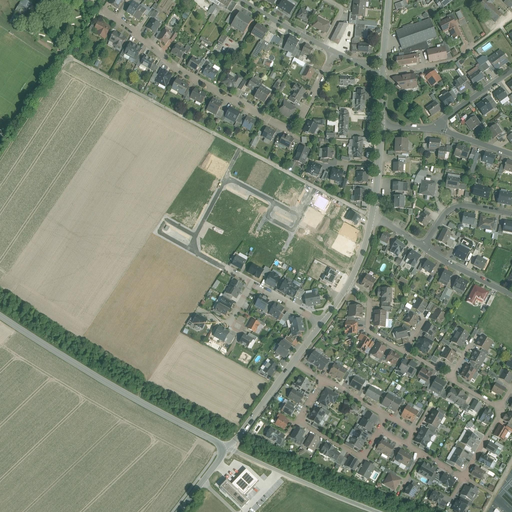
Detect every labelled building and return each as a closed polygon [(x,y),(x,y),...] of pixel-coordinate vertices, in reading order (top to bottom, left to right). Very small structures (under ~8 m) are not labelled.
[(111,0),(109,4),(117,9),(122,0),(111,0)] [(232,1),(229,0),(221,0),(220,3),(227,8),(228,8),(232,1)] [(284,0),(283,0),(281,3),(278,8),(289,14),(294,6),(284,0)] [(491,5),(485,0),(484,0),(478,7),(487,15),(495,23),(502,15),(498,11),(491,5)] [(232,1),(228,8),(227,8),(226,10),(231,13),(237,4),(232,1)] [(403,1),(395,4),(397,10),(405,7),(403,1)] [(133,3),(127,13),(133,17),(140,7),(133,3)] [(140,7),(133,17),(139,21),(146,11),(140,7)] [(152,8),(147,16),(150,18),(151,17),(155,10),(152,8)] [(364,9),(354,8),(353,13),(353,15),(356,16),(365,16),(364,16),(364,9)] [(305,11),(302,9),(297,17),(307,22),(310,15),(305,12),(305,11)] [(155,10),(151,17),(154,20),(159,13),(155,10)] [(459,20),(464,18),(461,11),(456,13),(459,20)] [(453,13),(447,16),(448,19),(451,18),(454,23),(457,21),(453,13)] [(239,14),(231,26),(241,32),(244,34),(252,22),(246,18),(243,16),(239,14)] [(495,23),(487,15),(483,18),(492,26),(495,23)] [(329,24),(317,18),(313,27),(324,33),(328,25),(329,24)] [(454,23),(451,18),(448,19),(439,24),(443,32),(449,29),(452,36),(451,37),(451,38),(451,39),(451,40),(452,41),(453,42),(454,42),(455,42),(456,41),(457,40),(457,39),(457,37),(459,36),(454,26),(455,26),(454,23)] [(430,19),(396,31),(402,51),(403,51),(418,47),(428,45),(427,45),(426,41),(436,38),(437,38),(431,23),(430,19)] [(160,25),(153,20),(147,28),(154,33),(160,25)] [(110,28),(99,22),(96,27),(95,30),(101,33),(99,36),(104,39),(110,28)] [(339,24),(331,41),(338,45),(348,24),(339,24)] [(92,25),(88,31),(93,34),(95,30),(96,27),(92,25)] [(257,25),(251,34),(252,34),(252,33),(262,39),(263,40),(262,41),(265,37),(268,38),(270,34),(262,28),(262,29),(257,26),(257,25)] [(363,29),(356,28),(355,37),(352,40),(359,41),(360,38),(363,38),(364,29),(363,29)] [(171,35),(163,30),(158,39),(165,44),(169,39),(171,35)] [(115,32),(112,37),(110,41),(114,44),(121,48),(126,38),(115,32)] [(174,33),(172,36),(171,35),(169,39),(173,42),(177,35),(174,33)] [(228,37),(223,34),(218,42),(223,45),(228,37)] [(268,38),(265,42),(269,44),(274,36),(270,34),(268,38)] [(199,40),(202,41),(201,43),(210,48),(213,42),(201,37),(199,40)] [(267,47),(269,44),(265,42),(268,38),(265,37),(262,41),(263,40),(262,39),(259,42),(265,45),(267,47)] [(295,39),(291,37),(287,45),(294,49),(295,49),(295,48),(298,42),(294,40),(295,39)] [(265,45),(259,42),(253,55),(252,54),(250,57),(256,60),(262,50),(265,45)] [(136,46),(130,43),(127,50),(124,54),(125,54),(130,57),(136,46)] [(302,52),(300,56),(303,57),(305,54),(310,56),(313,49),(309,48),(310,46),(306,44),(302,52)] [(359,44),(352,44),(352,48),(351,52),(368,53),(369,44),(359,44)] [(184,50),(176,45),(176,46),(175,47),(174,48),(174,49),(173,50),(172,51),(172,52),(171,53),(181,59),(184,53),(186,51),(184,50)] [(136,46),(130,57),(135,60),(136,60),(138,56),(142,49),(136,46)] [(444,47),(436,49),(436,50),(427,52),(429,62),(447,58),(446,55),(444,47)] [(237,54),(229,49),(226,54),(234,59),(237,54)] [(496,56),(489,62),(496,70),(508,62),(500,51),(495,55),(496,56)] [(417,55),(396,58),(397,66),(419,63),(417,55)] [(154,61),(145,56),(141,62),(140,64),(141,65),(139,68),(145,71),(147,68),(150,70),(153,64),(154,61)] [(193,58),(188,66),(196,71),(198,67),(201,63),(193,58)] [(314,63),(307,60),(307,61),(303,59),(302,62),(307,64),(312,67),(314,63)] [(210,63),(206,61),(201,68),(205,71),(208,66),(208,67),(210,63)] [(486,63),(480,67),(484,72),(490,68),(486,63)] [(208,67),(208,66),(205,71),(203,74),(213,80),(218,73),(208,67)] [(306,68),(302,76),(310,80),(314,72),(311,70),(306,68)] [(162,69),(158,76),(155,82),(160,84),(160,83),(166,86),(172,75),(162,69)] [(479,71),(469,77),(474,84),(484,78),(481,74),(479,71)] [(428,72),(424,76),(427,81),(430,86),(432,84),(433,85),(434,85),(436,83),(436,82),(440,79),(435,72),(430,75),(428,72)] [(415,74),(405,76),(406,84),(407,89),(412,88),(411,87),(417,86),(415,74)] [(236,80),(227,75),(222,83),(222,84),(224,85),(225,85),(235,91),(243,79),(238,76),(236,80)] [(399,77),(392,78),(393,80),(397,84),(403,90),(407,89),(406,84),(400,85),(399,79),(400,79),(399,77)] [(253,78),(252,78),(251,80),(247,87),(257,93),(261,87),(262,86),(261,86),(262,84),(253,78)] [(354,78),(345,78),(345,86),(347,86),(348,84),(354,85),(354,78)] [(464,83),(460,78),(456,81),(458,85),(455,87),(460,94),(468,89),(464,83)] [(188,86),(177,80),(172,89),(183,95),(184,95),(187,88),(188,86)] [(276,82),(271,90),(274,92),(280,84),(276,82)] [(281,82),(277,89),(281,92),(285,84),(281,82)] [(305,91),(295,85),(293,90),(295,91),(292,97),(291,97),(296,100),(299,102),(305,91)] [(261,87),(257,93),(254,97),(258,100),(259,99),(265,102),(270,93),(261,87)] [(502,89),(494,95),(499,102),(501,104),(502,104),(503,104),(504,104),(505,103),(505,102),(509,99),(508,98),(507,96),(502,89)] [(206,95),(195,90),(193,94),(191,98),(201,103),(206,95)] [(365,91),(357,90),(357,93),(356,93),(353,93),(353,100),(356,101),(365,101),(366,94),(364,94),(365,91)] [(448,93),(448,94),(446,91),(442,94),(444,97),(440,99),(446,108),(449,105),(451,104),(454,102),(453,101),(448,93)] [(457,98),(452,91),(448,93),(453,101),(457,98)] [(497,106),(490,96),(485,100),(486,101),(492,109),(497,106)] [(221,104),(213,99),(211,103),(210,103),(208,105),(209,106),(207,110),(215,114),(214,115),(215,115),(218,110),(219,111),(219,110),(220,107),(219,107),(221,104)] [(485,100),(476,106),(483,116),(492,109),(486,101),(485,100)] [(287,103),(283,101),(282,102),(280,106),(282,107),(279,112),(288,118),(290,114),(292,115),(296,109),(287,103)] [(365,101),(356,101),(355,108),(356,108),(356,111),(363,112),(363,109),(365,109),(365,101)] [(440,110),(435,103),(426,109),(427,108),(432,115),(431,116),(440,110)] [(239,113),(230,108),(227,114),(225,117),(225,118),(234,122),(239,113)] [(219,110),(219,111),(218,110),(215,115),(220,118),(224,112),(219,110)] [(348,111),(341,110),(340,113),(339,113),(339,121),(348,121),(349,114),(348,114),(348,111)] [(256,122),(247,117),(244,122),(243,126),(248,128),(247,129),(251,131),(256,122)] [(474,117),(466,123),(472,131),(480,125),(474,117)] [(348,121),(339,121),(338,133),(339,133),(339,136),(346,137),(347,134),(348,134),(348,121)] [(313,124),(308,122),(307,126),(306,126),(305,129),(304,131),(304,132),(305,133),(307,134),(308,134),(309,134),(310,133),(313,135),(317,127),(313,124)] [(501,134),(495,125),(487,130),(494,139),(496,137),(501,134)] [(276,132),(266,127),(261,137),(271,142),(276,132)] [(294,140),(284,135),(282,139),(279,144),(289,149),(294,140)] [(362,138),(355,137),(354,140),(353,140),(353,148),(362,148),(363,141),(362,141),(362,138)] [(407,140),(395,140),(395,152),(402,153),(402,156),(406,156),(408,157),(408,156),(409,153),(407,153),(407,140)] [(440,141),(430,140),(429,144),(429,149),(429,148),(434,149),(434,150),(439,150),(439,148),(440,141)] [(458,146),(456,150),(455,151),(454,155),(466,159),(469,150),(458,146)] [(309,151),(300,147),(297,153),(306,157),(309,151)] [(362,148),(353,148),(352,155),(349,155),(349,157),(350,158),(360,159),(361,156),(362,156),(362,148)] [(446,149),(439,148),(439,150),(438,158),(445,159),(445,155),(446,155),(446,153),(446,149)] [(333,150),(323,149),(322,158),(322,159),(329,159),(332,159),(332,156),(333,156),(333,152),(332,152),(333,150)] [(306,157),(297,153),(294,161),(303,164),(306,157)] [(495,157),(485,153),(484,156),(482,162),(492,165),(495,157)] [(405,160),(398,159),(398,163),(394,163),(393,172),(402,173),(403,172),(405,172),(405,160)] [(322,167),(311,162),(306,173),(312,175),(313,173),(318,175),(322,167)] [(343,172),(333,169),(330,180),(336,181),(337,180),(341,181),(343,172)] [(359,173),(358,173),(357,178),(358,179),(358,182),(359,183),(362,183),(363,182),(367,183),(368,174),(359,173)] [(460,179),(447,177),(445,187),(458,189),(459,184),(460,179)] [(436,184),(422,181),(421,188),(423,188),(422,195),(433,197),(436,184)] [(408,184),(393,183),(392,191),(397,192),(402,192),(407,192),(408,184)] [(490,190),(475,186),(473,186),(472,190),(474,190),(472,195),(488,199),(490,190)] [(362,191),(355,190),(355,191),(355,201),(364,202),(364,198),(365,198),(366,194),(365,194),(365,191),(362,191)] [(402,192),(397,192),(397,196),(394,196),(394,208),(403,209),(404,197),(402,197),(402,192)] [(511,200),(511,194),(499,192),(498,203),(502,204),(506,205),(506,204),(511,205),(511,200)] [(423,214),(422,214),(418,222),(417,221),(417,222),(425,227),(426,227),(425,226),(430,219),(430,220),(430,219),(428,218),(423,214)] [(475,216),(464,214),(462,223),(471,224),(473,225),(474,220),(475,216)] [(486,218),(481,217),(480,219),(479,228),(492,231),(494,224),(494,222),(485,220),(486,218)] [(511,223),(504,222),(503,226),(503,230),(511,232),(511,223)] [(452,233),(443,229),(440,236),(441,237),(439,242),(451,248),(454,241),(455,239),(450,237),(452,233)] [(391,236),(383,233),(380,240),(387,244),(391,236)] [(405,247),(400,244),(401,243),(397,240),(392,248),(397,251),(400,253),(405,247)] [(467,252),(460,248),(455,256),(463,260),(467,252)] [(416,254),(412,252),(407,259),(410,261),(408,264),(413,268),(417,262),(420,257),(421,256),(417,253),(416,254)] [(237,256),(238,257),(239,255),(235,253),(230,260),(234,262),(237,256)] [(238,257),(237,256),(234,262),(232,265),(241,270),(246,261),(238,257)] [(482,259),(478,257),(474,265),(483,270),(487,262),(486,262),(488,259),(483,257),(482,259)] [(425,264),(422,268),(423,269),(430,273),(435,266),(432,264),(427,261),(425,264)] [(263,271),(253,265),(248,273),(253,276),(256,278),(256,277),(259,279),(263,271)] [(444,271),(441,278),(438,282),(446,286),(449,282),(452,275),(444,271)] [(266,283),(274,288),(280,278),(277,277),(277,276),(274,274),(274,275),(271,274),(271,273),(267,280),(266,283)] [(367,275),(361,285),(370,290),(376,280),(367,275)] [(464,281),(457,278),(453,287),(459,290),(458,293),(462,295),(468,283),(464,281)] [(286,295),(292,284),(285,280),(281,288),(279,291),(286,295)] [(230,287),(239,292),(243,286),(240,285),(233,281),(230,287)] [(292,284),(286,295),(293,298),(295,296),(299,289),(299,288),(292,284)] [(488,293),(475,286),(468,299),(474,302),(477,298),(484,301),(488,293)] [(239,292),(230,287),(226,293),(233,297),(236,299),(239,292)] [(387,290),(386,289),(382,289),(382,290),(378,290),(377,297),(382,297),(383,298),(382,302),(390,302),(390,294),(391,294),(391,290),(390,289),(388,289),(387,290)] [(318,293),(312,294),(314,306),(320,305),(318,293)] [(308,307),(314,306),(312,294),(304,295),(306,306),(308,305),(308,307)] [(491,295),(486,305),(490,307),(494,297),(491,295)] [(263,298),(260,297),(256,305),(259,307),(263,310),(264,310),(267,305),(268,301),(266,300),(266,299),(264,298),(263,298)] [(229,310),(230,310),(233,304),(229,302),(223,298),(223,299),(221,301),(221,302),(220,304),(229,310)] [(427,305),(418,300),(413,308),(422,313),(427,305)] [(229,310),(220,304),(219,304),(216,310),(222,314),(226,316),(229,310)] [(284,309),(275,304),(271,310),(269,315),(278,319),(278,320),(281,313),(284,309)] [(439,308),(433,304),(429,311),(434,314),(437,310),(439,308)] [(437,310),(434,314),(431,319),(440,324),(446,315),(437,310)] [(382,312),(375,311),(374,319),(385,319),(385,312),(382,312)] [(286,321),(290,315),(287,312),(284,315),(281,320),(285,323),(286,321)] [(415,317),(410,313),(409,314),(405,322),(413,327),(418,318),(415,317)] [(194,320),(193,323),(196,325),(195,326),(199,328),(199,327),(202,329),(207,320),(203,318),(202,319),(197,316),(194,320)] [(292,328),(303,325),(301,319),(297,320),(296,317),(293,318),(289,319),(291,325),(292,328)] [(385,319),(374,319),(374,326),(384,327),(385,319)] [(248,329),(255,332),(259,324),(256,322),(252,320),(248,329)] [(353,323),(347,323),(346,323),(347,323),(346,333),(351,333),(356,333),(356,323),(355,323),(353,323)] [(411,329),(403,324),(402,327),(402,328),(405,330),(406,333),(409,332),(411,329)] [(436,329),(428,324),(423,331),(426,333),(431,336),(436,329)] [(303,325),(292,328),(293,331),(292,331),(293,337),(297,336),(300,335),(299,333),(304,332),(303,325)] [(219,339),(224,342),(226,339),(228,334),(229,333),(226,331),(223,329),(219,327),(215,335),(220,338),(219,339)] [(405,330),(402,328),(394,331),(397,339),(407,336),(406,333),(405,330)] [(469,335),(459,329),(455,335),(465,341),(469,335)] [(235,337),(228,334),(226,339),(227,339),(226,342),(230,345),(235,337)] [(247,337),(244,335),(240,343),(248,347),(250,343),(250,344),(253,340),(247,337)] [(465,341),(455,335),(451,342),(461,347),(465,341)] [(284,339),(292,345),(294,342),(291,339),(287,336),(284,339)] [(492,342),(481,336),(476,345),(482,349),(487,351),(492,342)] [(431,341),(425,337),(423,341),(429,344),(429,345),(431,346),(433,342),(431,341)] [(361,341),(358,347),(361,348),(360,350),(364,352),(367,347),(370,342),(363,338),(361,341)] [(289,348),(292,345),(284,339),(282,343),(289,348)] [(423,341),(421,339),(415,349),(423,354),(425,352),(426,352),(428,352),(429,351),(428,349),(427,348),(429,345),(429,344),(423,341)] [(289,349),(289,348),(282,343),(281,343),(278,347),(280,348),(276,352),(285,358),(288,353),(287,352),(289,349)] [(386,348),(377,343),(371,354),(379,359),(382,354),(386,348)] [(456,354),(446,348),(441,357),(451,363),(456,354)] [(311,351),(305,358),(308,360),(314,353),(311,351)] [(322,357),(315,352),(314,353),(308,360),(309,361),(309,362),(311,363),(312,363),(315,366),(322,357)] [(395,354),(391,352),(390,354),(386,360),(387,360),(395,365),(400,357),(396,355),(394,354),(395,354)] [(476,352),(475,352),(470,360),(476,364),(480,366),(485,357),(481,355),(476,352)] [(438,359),(433,356),(430,361),(435,364),(438,359)] [(322,357),(315,366),(319,368),(319,369),(320,370),(321,370),(322,371),(324,368),(329,362),(328,362),(322,357)] [(402,364),(398,371),(399,371),(404,374),(403,376),(405,372),(410,364),(410,363),(407,362),(407,361),(405,360),(404,360),(402,364)] [(271,362),(264,371),(268,375),(270,376),(277,367),(271,362)] [(411,362),(410,363),(410,364),(405,372),(410,375),(411,375),(414,369),(417,365),(417,364),(415,363),(414,363),(411,362)] [(341,367),(335,364),(330,371),(329,374),(335,378),(341,367)] [(474,366),(471,364),(469,367),(475,371),(475,373),(476,373),(479,369),(474,366)] [(469,367),(466,366),(460,375),(463,377),(464,379),(465,380),(466,379),(467,379),(470,381),(475,373),(475,371),(469,367)] [(341,367),(335,378),(341,381),(342,379),(347,372),(347,371),(341,367)] [(264,371),(261,369),(258,374),(266,378),(268,375),(264,371)] [(431,374),(423,369),(420,374),(418,375),(417,376),(418,378),(420,379),(421,378),(426,381),(426,382),(429,378),(431,374)] [(511,377),(511,375),(504,371),(500,378),(508,383),(511,377)] [(356,376),(350,372),(349,373),(345,380),(346,380),(351,384),(355,377),(356,376)] [(355,377),(351,384),(350,386),(359,392),(365,382),(355,377)] [(302,379),(300,378),(296,385),(301,388),(306,391),(310,384),(305,381),(304,380),(303,379),(302,379)] [(429,378),(426,382),(426,381),(424,385),(428,387),(431,382),(432,380),(429,378)] [(434,383),(430,390),(434,392),(441,381),(437,378),(434,383)] [(441,381),(434,392),(439,395),(443,389),(446,384),(441,381)] [(502,387),(496,383),(492,390),(496,392),(496,394),(498,394),(499,394),(501,395),(505,389),(502,387)] [(382,393),(370,387),(365,395),(377,402),(380,397),(382,393)] [(334,394),(326,389),(319,402),(320,403),(327,407),(330,401),(332,400),(335,402),(338,396),(334,394)] [(458,392),(452,389),(449,394),(447,398),(454,402),(460,392),(458,391),(458,392)] [(298,393),(293,390),(288,398),(299,404),(303,396),(298,393)] [(462,393),(460,392),(454,402),(462,406),(462,407),(464,403),(467,398),(461,395),(462,393)] [(388,395),(382,405),(389,409),(395,398),(388,395)] [(395,398),(389,409),(395,412),(398,407),(401,402),(395,398)] [(482,405),(475,401),(471,407),(470,409),(477,413),(482,405)] [(469,406),(464,403),(462,407),(462,406),(460,409),(465,412),(469,406)] [(294,409),(286,404),(282,411),(291,417),(295,410),(294,409)] [(401,408),(399,412),(403,414),(407,406),(403,404),(401,408)] [(403,414),(402,416),(407,419),(412,409),(407,406),(403,414)] [(321,411),(315,408),(312,414),(322,420),(323,417),(324,417),(325,415),(326,414),(321,411)] [(327,410),(322,408),(321,411),(326,414),(325,415),(328,416),(330,412),(327,410)] [(445,413),(438,408),(435,412),(443,417),(445,413)] [(412,409),(407,419),(412,422),(416,417),(418,412),(412,409)] [(488,410),(487,410),(486,410),(484,412),(480,420),(480,421),(486,425),(492,415),(492,413),(490,412),(490,411),(488,410)] [(435,412),(433,411),(432,411),(432,413),(432,414),(430,417),(439,423),(443,417),(435,412)] [(370,415),(367,413),(363,419),(373,425),(377,419),(370,415)] [(511,414),(509,413),(507,416),(506,415),(503,419),(505,420),(504,421),(509,423),(511,425),(511,414)] [(322,420),(312,414),(309,420),(314,423),(318,425),(322,420)] [(280,417),(279,419),(276,424),(284,429),(288,422),(280,417)] [(439,423),(430,417),(428,420),(427,421),(426,422),(426,423),(428,424),(436,429),(439,423)] [(373,425),(363,419),(360,425),(359,426),(363,428),(370,432),(373,425)] [(475,430),(467,426),(465,429),(468,430),(467,431),(473,434),(475,430)] [(508,431),(499,426),(494,435),(502,440),(508,431)] [(299,430),(296,428),(291,438),(297,441),(299,442),(302,437),(304,432),(300,430),(299,430)] [(428,432),(422,429),(419,435),(429,441),(433,435),(428,432)] [(281,434),(272,430),(270,430),(267,435),(268,438),(277,443),(278,444),(281,443),(283,439),(283,438),(283,436),(280,435),(281,434)] [(361,434),(356,431),(356,432),(353,437),(363,443),(366,437),(361,434)] [(473,434),(467,431),(464,437),(474,443),(478,437),(473,434)] [(318,440),(311,435),(305,446),(313,451),(315,448),(319,441),(318,440)] [(429,441),(419,435),(415,442),(420,445),(425,448),(425,447),(429,441)] [(302,437),(299,442),(297,441),(296,444),(301,447),(305,439),(302,437)] [(363,443),(353,437),(349,443),(349,444),(354,446),(360,450),(363,443)] [(474,443),(464,437),(461,443),(466,446),(471,449),(474,443)] [(281,443),(278,444),(277,443),(276,446),(281,448),(286,441),(283,439),(281,443)] [(381,442),(376,450),(382,453),(388,443),(382,440),(381,442)] [(395,447),(388,443),(382,453),(389,457),(393,449),(395,447)] [(494,445),(490,443),(486,449),(494,454),(498,448),(494,445)] [(329,446),(326,444),(321,453),(322,453),(321,454),(326,457),(327,456),(330,458),(332,456),(336,459),(337,459),(339,455),(340,454),(335,451),(335,450),(333,449),(334,448),(329,446)] [(462,452),(457,449),(453,455),(464,461),(467,455),(462,452)] [(406,453),(401,450),(399,453),(395,460),(401,463),(406,453)] [(391,459),(390,461),(393,463),(395,460),(399,453),(396,451),(391,459)] [(406,453),(401,463),(406,466),(411,459),(412,457),(406,453)] [(339,455),(337,459),(336,459),(334,463),(340,466),(345,458),(339,455)] [(464,461),(453,455),(450,461),(455,464),(460,467),(464,461)] [(486,457),(482,455),(479,462),(489,468),(493,461),(486,457)] [(358,463),(350,458),(348,460),(345,466),(354,471),(358,463)] [(411,459),(406,466),(406,467),(409,469),(414,461),(411,459)] [(436,469),(425,463),(419,473),(429,479),(430,480),(433,473),(436,469)] [(366,464),(360,474),(368,478),(374,468),(366,464)] [(475,467),(471,474),(481,480),(485,473),(480,470),(475,467)] [(433,473),(430,480),(429,479),(429,481),(433,483),(434,481),(433,481),(437,475),(433,473)] [(395,477),(390,474),(387,479),(388,481),(385,485),(395,491),(401,480),(395,477)] [(437,475),(433,481),(434,481),(439,484),(440,481),(443,477),(438,474),(437,475)] [(455,480),(444,474),(443,477),(440,481),(443,483),(443,484),(447,487),(448,486),(451,487),(455,480)] [(421,487),(413,482),(411,486),(417,490),(418,491),(421,487)] [(411,486),(409,485),(407,488),(405,490),(406,490),(404,494),(412,498),(417,490),(411,486)] [(469,489),(465,486),(461,494),(466,497),(471,500),(475,493),(474,492),(474,491),(469,489)] [(443,497),(434,492),(429,499),(430,499),(429,501),(433,503),(434,501),(439,504),(439,505),(441,500),(443,497)] [(447,503),(441,500),(439,505),(439,504),(438,506),(443,509),(447,503)] [(459,502),(457,501),(455,504),(453,507),(454,507),(452,510),(455,511),(454,511),(462,511),(464,509),(463,509),(465,505),(459,502)]
